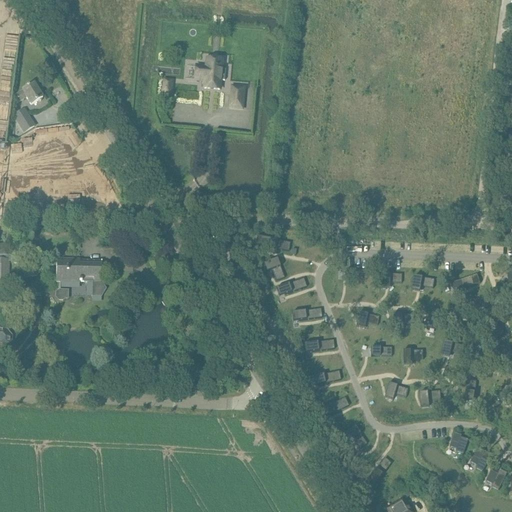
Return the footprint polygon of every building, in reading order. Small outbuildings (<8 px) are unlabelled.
[(205,81),(204,89),(220,90),(220,81),(224,81),(225,70),(221,70),(222,62),(207,60),(206,68),(196,67),(195,81),(205,81)] [(31,106),(34,104),(42,99),(34,84),(22,91),(22,92),(14,97),(18,103),(26,98),(31,106)] [(244,89),(232,88),(230,109),(242,110),(244,89)] [(12,117),(23,134),(35,127),(24,109),(12,117)] [(49,144),(71,143),(71,128),(49,128),(49,144)] [(263,239),(261,248),(280,251),(289,252),(290,245),(290,243),(263,239)] [(9,291),(9,256),(7,256),(6,244),(0,243),(0,353),(4,354),(12,347),(12,337),(6,329),(0,328),(0,320),(1,291),(9,291)] [(105,290),(101,283),(102,261),(56,260),(56,282),(93,283),(93,297),(101,297),(105,290)] [(277,260),(269,263),(276,282),(284,279),(277,260)] [(43,263),(32,262),(27,267),(27,273),(30,276),(36,277),(39,273),(40,269),(43,270),(43,263)] [(346,271),(346,280),(366,280),(367,271),(346,271)] [(381,275),(380,284),(389,284),(401,284),(401,275),(381,275)] [(477,275),(450,285),(454,293),(480,283),(477,275)] [(414,282),(413,286),(422,288),(433,290),(435,281),(414,277),(414,282)] [(304,280),(281,287),(284,296),(307,288),(304,280)] [(68,300),(69,291),(59,290),(55,293),(55,298),(58,302),(63,302),(65,300),(68,300)] [(486,297),(462,312),(466,319),(490,305),(486,297)] [(431,309),(427,329),(435,331),(440,311),(431,309)] [(321,310),(297,313),(299,322),(322,319),(321,310)] [(359,314),(357,323),(366,324),(377,327),(379,318),(359,314)] [(393,315),(392,324),(401,324),(413,325),(413,316),(393,315)] [(497,324),(479,340),(485,346),(503,331),(497,324)] [(333,341),(310,344),(311,353),(334,350),(333,341)] [(445,342),(443,351),(452,353),(463,356),(465,347),(445,342)] [(371,349),(371,358),(391,358),(391,349),(371,349)] [(511,352),(511,350),(490,360),(494,368),(511,359),(511,352)] [(423,351),(403,352),(403,361),(404,361),(412,361),(423,360),(423,351)] [(339,372),(316,377),(318,386),(341,381),(339,372)] [(468,381),(465,401),(474,402),(477,382),(468,381)] [(511,383),(498,393),(502,401),(511,394),(511,383)] [(388,385),(386,393),(406,399),(408,390),(388,385)] [(440,392),(420,394),(420,403),(423,403),(429,402),(441,401),(440,392)] [(345,399),(324,409),(327,417),(349,407),(345,399)] [(355,428),(348,433),(353,440),(359,450),(367,445),(355,428)] [(456,452),(464,455),(468,441),(461,438),(462,436),(455,434),(450,448),(457,450),(456,452)] [(476,469),(483,473),(492,456),(485,452),(483,454),(477,451),(471,463),(477,467),(476,469)] [(384,459),(368,482),(375,487),(392,464),(384,459)] [(491,488),(499,491),(507,474),(500,470),(499,473),(493,470),(486,482),(493,485),(491,488)] [(413,511),(404,497),(385,509),(386,511),(413,511)]
